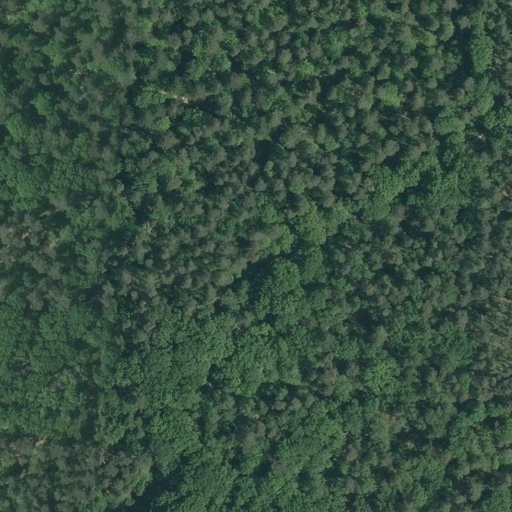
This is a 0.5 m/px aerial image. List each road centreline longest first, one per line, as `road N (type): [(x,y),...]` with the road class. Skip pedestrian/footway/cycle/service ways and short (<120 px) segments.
road 1 (tertiary): [(117,511),(153,489),(188,448),(244,303),(271,266),(511,124)]
road 2 (track): [(0,46),(38,63),(259,119)]
road 3 (track): [(479,0),(499,65),(496,133)]
road 4 (track): [(295,0),(259,119)]
